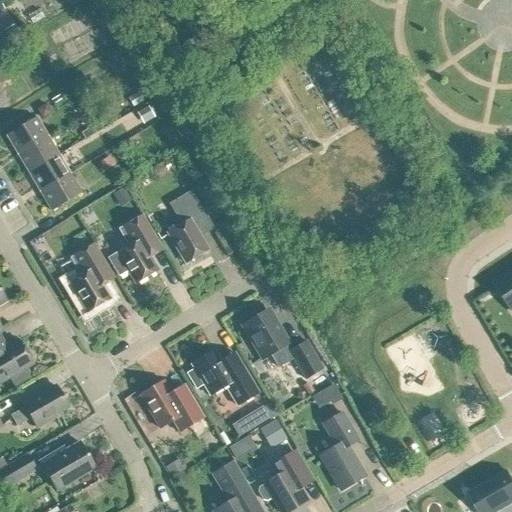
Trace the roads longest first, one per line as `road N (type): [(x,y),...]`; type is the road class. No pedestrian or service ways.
road 1 (residential): [(511,226),(468,257),(455,287),(458,309),(511,401)]
road 2 (residential): [(86,379),(259,276)]
road 3 (residential): [(363,511),(511,426)]
road 4 (residential): [(86,379),(0,242)]
road 5 (residential): [(145,511),(142,479),(86,379)]
